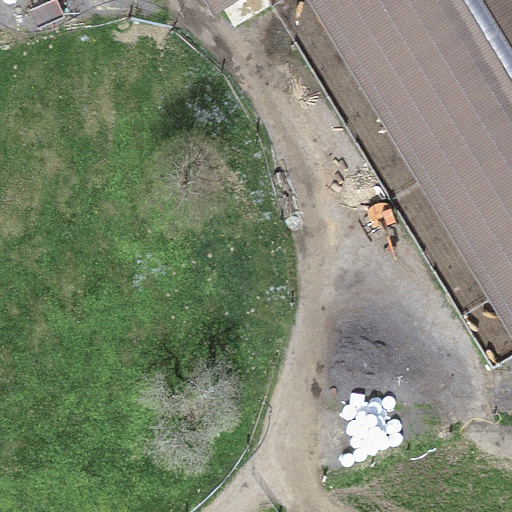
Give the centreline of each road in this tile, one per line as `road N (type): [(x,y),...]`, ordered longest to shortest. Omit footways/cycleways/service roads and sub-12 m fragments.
road 1 (track): [(326,318),(289,159),(182,0)]
road 2 (track): [(230,511),(276,457),(326,318)]
